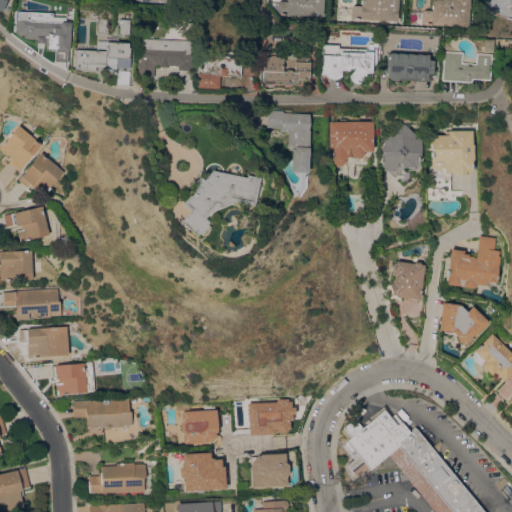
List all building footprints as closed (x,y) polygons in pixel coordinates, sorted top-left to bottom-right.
[(277,13),(278,2),(279,2),(279,0),(287,1),(287,0),(323,0),(323,16),(277,13)] [(398,0),(397,20),(351,18),(351,6),(353,6),(353,4),(361,5),(361,0),(398,0)] [(421,24),(422,11),(423,11),(423,9),(431,10),(431,0),(469,0),(468,26),(421,24)] [(511,0),(511,15),(499,15),(500,10),(487,9),(478,8),(478,0),(511,0)] [(68,50),(63,51),(61,51),(59,51),(56,50),(55,49),(54,49),(46,48),(46,42),(42,42),(42,43),(35,43),(36,38),(21,37),(22,34),(14,33),(15,16),(16,16),(16,11),(51,12),(51,15),(65,16),(65,22),(69,22),(68,50)] [(128,19),(127,34),(117,34),(118,19),(128,19)] [(482,37),(492,38),(492,40),(492,51),(481,50),(482,40),(482,37)] [(191,40),(190,70),(176,69),(176,65),(165,65),(165,67),(159,66),(159,65),(152,64),(152,76),(135,76),(137,38),(191,40)] [(195,87),(196,73),(198,40),(208,41),(208,55),(240,56),(239,76),(218,75),(217,88),(195,87)] [(74,48),(104,50),(104,45),(106,46),(106,41),(127,42),(127,47),(128,47),(128,58),(128,67),(115,66),(114,74),(105,74),(105,72),(103,72),(103,64),(94,63),(94,71),(81,70),(81,69),(73,68),(74,48)] [(320,44),(337,45),(337,47),(367,49),(367,43),(372,43),(372,46),(376,46),(375,65),(371,64),(371,73),(365,73),(365,75),(364,78),(364,80),(360,82),(357,83),(354,83),(352,82),(350,81),(349,79),(348,76),(348,70),(340,70),(340,75),(339,76),(337,78),(333,78),(331,78),(328,77),(326,76),(325,75),(325,74),(319,74),(320,44)] [(442,50),(461,51),(461,62),(474,63),(475,52),(490,53),(489,80),(471,79),(471,82),(440,80),(442,50)] [(426,78),(422,78),(422,77),(418,77),(418,78),(412,78),(412,77),(410,77),(403,77),(403,76),(401,76),(401,77),(398,77),(396,78),(394,79),(392,79),(390,79),(388,78),(387,77),(386,75),(386,73),(386,72),(387,70),(388,69),(388,67),(385,66),(386,53),(389,53),(389,52),(428,54),(428,59),(432,59),(432,73),(427,73),(426,78)] [(262,70),(260,70),(260,65),(262,65),(262,55),(295,56),(295,61),(308,61),(308,79),(297,79),(296,81),(291,81),(291,78),(287,78),(287,81),(261,79),(262,70)] [(111,84),(125,85),(126,70),(113,69),(111,84)] [(307,130),(308,130),(306,172),(289,171),(290,148),(293,148),(293,146),(285,145),(286,131),(276,131),(277,127),(264,127),(265,109),(281,110),(281,112),(308,113),(307,130)] [(328,121),(335,121),(339,118),(345,118),(347,121),(372,121),(372,151),(366,165),(347,165),(347,161),(345,161),(345,163),(341,165),(335,166),(332,161),(331,149),(328,149),(328,121)] [(404,123),(421,140),(421,166),(418,169),(410,169),(410,177),(404,183),(399,178),(403,174),(401,172),(394,178),(381,164),(381,153),(382,152),(381,151),(381,143),(389,134),(391,136),(404,123)] [(41,143),(19,170),(9,162),(12,159),(8,155),(7,155),(2,151),(3,150),(0,147),(19,124),(41,143)] [(473,144),(474,144),(474,159),(473,159),(473,170),(466,170),(466,175),(456,175),(456,171),(451,171),(451,173),(445,173),(444,166),(441,169),(436,169),(432,165),(431,135),(445,135),(445,130),(455,130),(473,130),(473,144)] [(64,171),(44,195),(31,184),(28,187),(19,179),(41,152),(64,171)] [(179,221),(189,210),(180,203),(195,186),(191,183),(198,176),(202,179),(210,169),(244,177),(245,174),(258,177),(252,206),(231,201),(210,210),(203,218),(207,221),(205,224),(207,226),(199,235),(197,233),(195,235),(179,221)] [(49,234),(19,240),(17,230),(22,229),(21,224),(7,227),(4,214),(43,205),(49,234)] [(56,247),(43,246),(43,244),(43,242),(45,239),(47,237),(50,235),(54,234),(57,234),(56,247)] [(451,248),(464,250),(463,252),(469,253),(469,255),(471,255),(472,255),(474,256),(476,257),(479,235),(496,237),(494,249),(500,249),(499,255),(501,255),(498,281),(495,281),(495,282),(487,281),(487,284),(484,284),(484,285),(475,284),(475,287),(446,283),(451,248)] [(33,278),(0,280),(0,251),(31,249),(33,278)] [(417,299),(417,300),(408,299),(408,298),(396,296),(396,294),(394,295),(390,284),(394,282),(395,275),(392,275),(394,262),(396,262),(397,260),(414,262),(416,261),(420,262),(422,263),(425,264),(420,299),(417,299)] [(59,300),(61,300),(61,315),(50,315),(51,317),(16,319),(15,306),(0,306),(0,293),(2,293),(2,291),(15,290),(58,287),(59,300)] [(466,344),(464,343),(462,343),(461,342),(459,341),(458,340),(457,337),(457,335),(453,331),(439,329),(442,302),(461,304),(468,311),(473,305),(489,320),(466,344)] [(69,354),(28,357),(27,342),(20,343),(19,329),(24,328),(24,329),(27,329),(27,328),(67,326),(69,354)] [(497,338),(500,336),(506,342),(504,344),(511,352),(511,373),(505,380),(495,371),(492,374),(481,364),(480,366),(470,356),(475,351),(474,350),(492,332),(497,338)] [(95,391),(57,394),(56,383),(57,383),(56,378),(54,378),(53,365),(55,365),(55,364),(92,361),(92,363),(95,391)] [(511,392),(511,384),(508,379),(496,388),(504,399),(511,392)] [(130,398),(130,411),(132,411),(132,424),(122,425),(122,426),(103,427),(103,426),(100,426),(100,427),(87,428),(87,416),(74,416),(73,400),(130,398)] [(275,434),(249,435),(248,403),(277,401),(277,398),(289,398),(289,401),(292,400),(292,406),(295,406),(296,413),(292,413),(293,419),(289,420),(290,428),(286,433),(279,433),(275,429),(275,434)] [(217,409),(218,429),(215,433),(217,435),(211,441),(209,439),(207,441),(184,443),(184,441),(183,441),(183,434),(184,433),(181,431),(181,423),(184,419),(182,419),(181,412),(183,412),(183,410),(217,409)] [(486,511),(435,511),(408,479),(400,480),(399,471),(401,470),(395,463),(395,465),(383,466),(383,461),(371,471),(370,469),(357,480),(349,471),(351,469),(344,462),(351,456),(342,444),(351,436),(343,426),(354,416),(363,427),(384,409),(391,417),(395,413),(411,431),(416,427),(486,511)] [(184,478),(180,475),(180,468),(183,465),(182,453),(210,452),(211,457),(214,457),(214,459),(221,458),(222,466),(225,465),(225,488),(184,490),(184,478)] [(251,486),(250,465),(252,463),(250,462),(258,454),(259,455),(261,453),(285,453),(285,462),(288,464),(288,473),(286,476),(286,485),(251,486)] [(145,490),(89,492),(88,475),(101,475),(100,465),(116,465),(116,462),(134,462),(134,463),(145,463),(145,476),(143,476),(145,490)] [(0,473),(25,467),(30,487),(23,489),(23,490),(20,491),(24,505),(1,511),(0,506),(0,473)] [(284,499),(287,500),(288,503),(287,507),(286,507),(286,511),(293,511),(253,511),(253,509),(262,508),(262,501),(284,499)] [(221,511),(177,511),(177,503),(221,500),(221,511)] [(108,501),(108,503),(144,502),(144,511),(89,511),(89,502),(108,501)]
